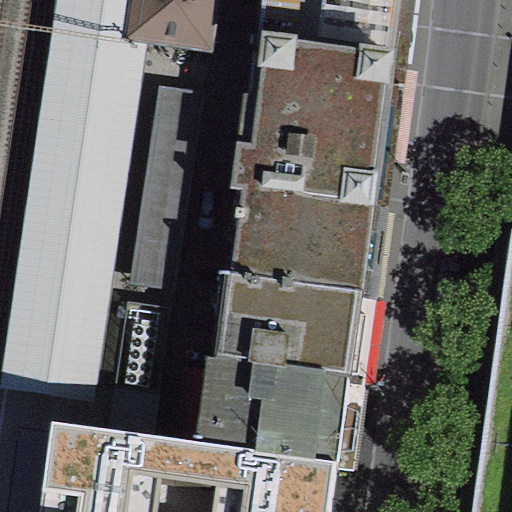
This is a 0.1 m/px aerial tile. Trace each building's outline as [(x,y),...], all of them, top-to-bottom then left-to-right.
[(57,0),(0,389),(0,511),(30,511),(43,430),(48,396),(94,402),(118,237),(147,44),(123,40),(128,0),(57,0)] [(128,0),(123,40),(147,44),(208,53),(217,54),(225,0),(128,0)] [(260,0),(235,196),(247,198),(235,282),(359,299),(399,0),(260,0)] [(189,225),(195,90),(154,88),(148,223),(189,225)] [(511,511),(511,236),(511,237),(473,511),(511,511)] [(235,282),(223,281),(210,370),(347,389),(359,299),(235,282)] [(170,309),(127,303),(115,388),(158,394),(170,309)] [(347,389),(210,370),(200,452),(336,470),(347,389)] [(51,433),(40,511),(330,511),(336,470),(200,452),(200,454),(51,433)]
